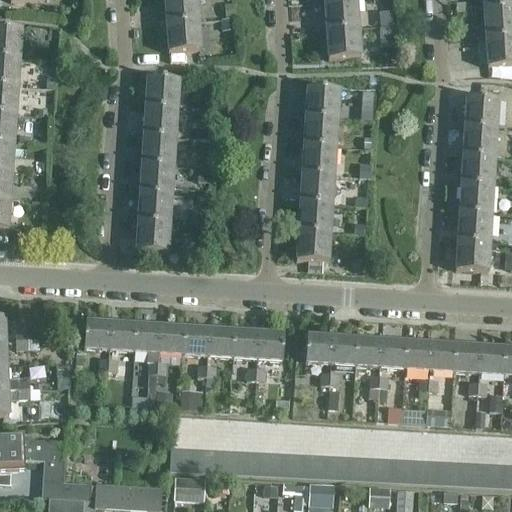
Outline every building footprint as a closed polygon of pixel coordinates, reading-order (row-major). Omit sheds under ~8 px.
[(163,0),(166,27),(199,25),(196,0),(163,0)] [(511,0),(481,0),(483,14),(511,11),(511,0)] [(357,3),(324,6),(326,34),(359,32),(357,3)] [(511,11),(483,14),(485,42),(511,40),(511,11)] [(379,14),(382,48),(395,47),(393,13),(379,14)] [(201,54),(199,25),(166,27),(168,56),(201,54)] [(0,31),(0,61),(20,62),(22,33),(0,31)] [(359,32),(326,34),(328,63),(361,61),(359,32)] [(487,71),(511,69),(511,40),(485,42),(487,71)] [(0,61),(0,89),(18,91),(20,62),(0,61)] [(146,82),(144,111),(178,114),(180,85),(146,82)] [(0,118),(16,119),(18,91),(0,89),(0,118)] [(306,92),(305,121),(338,123),(340,94),(306,92)] [(464,131),(497,133),(499,104),(465,102),(464,131)] [(144,111),(143,140),(176,142),(178,114),(144,111)] [(0,146),(14,148),(16,119),(0,118),(0,146)] [(305,121),(303,150),(336,152),(338,123),(305,121)] [(495,162),(497,133),(464,131),(462,160),(495,162)] [(141,168),(174,170),(176,142),(143,140),(141,168)] [(0,175),(12,176),(14,148),(0,146),(0,175)] [(303,150),(301,178),(334,180),(336,152),(303,150)] [(493,190),(495,162),(462,160),(460,188),(493,190)] [(141,168),(139,197),(172,199),(174,170),(141,168)] [(0,175),(0,204),(10,205),(12,176),(0,175)] [(301,178),(299,207),(332,209),(334,180),(301,178)] [(491,219),(493,190),(460,188),(458,217),(491,219)] [(172,199),(139,197),(137,225),(170,227),(172,199)] [(10,205),(0,204),(0,233),(8,234),(10,205)] [(299,207),(297,235),(331,237),(332,209),(299,207)] [(458,217),(457,245),(490,247),(491,219),(458,217)] [(168,257),(170,227),(137,225),(135,254),(168,257)] [(329,266),(331,237),(297,235),(296,264),(329,266)] [(488,277),(490,247),(457,245),(455,275),(488,277)] [(84,353),(109,354),(111,327),(86,325),(84,353)] [(111,327),(109,354),(134,356),(136,328),(111,327)] [(134,356),(147,357),(146,367),(149,367),(148,378),(156,379),(157,367),(158,358),(160,330),(136,328),(134,356)] [(158,358),(183,359),(185,332),(160,330),(158,358)] [(183,359),(208,361),(209,333),(185,332),(183,359)] [(209,333),(208,361),(232,362),(234,335),(209,333)] [(234,335),(232,362),(257,364),(259,336),(234,335)] [(27,345),(27,344),(27,336),(15,337),(15,345),(27,345)] [(284,338),(259,336),(257,364),(282,366),(284,338)] [(305,367),(330,369),(332,341),(307,339),(305,367)] [(332,341),(330,369),(355,370),(357,343),(332,341)] [(357,343),(355,370),(379,372),(381,344),(357,343)] [(381,344),(379,372),(404,373),(406,346),(381,344)] [(27,354),(27,345),(15,345),(16,354),(27,354)] [(406,346),(404,373),(428,375),(430,347),(406,346)] [(430,347),(428,375),(453,376),(455,349),(430,347)] [(455,349),(453,376),(478,378),(479,350),(455,349)] [(479,350),(478,378),(502,380),(504,352),(479,350)] [(511,352),(504,352),(502,380),(511,380),(511,352)] [(107,376),(108,364),(100,363),(99,375),(107,376)] [(108,364),(107,376),(116,377),(117,365),(108,364)] [(166,368),(157,367),(156,379),(165,379),(166,368)] [(70,369),(57,369),(57,392),(70,392),(70,369)] [(0,370),(0,395),(8,395),(18,394),(29,394),(29,385),(17,385),(17,384),(8,384),(7,370),(0,370)] [(206,383),(207,371),(198,370),(197,382),(206,383)] [(214,383),(215,371),(207,371),(206,383),(214,383)] [(255,385),(256,374),(247,373),(246,385),(255,385)] [(256,374),(255,385),(264,386),(265,374),(256,374)] [(329,390),(330,379),(321,378),(320,390),(329,390)] [(330,379),(329,390),(337,391),(338,379),(330,379)] [(370,393),(378,393),(379,382),(370,381),(370,393)] [(378,393),(387,394),(388,382),(379,382),(378,393)] [(427,396),(428,385),(419,384),(418,396),(427,396)] [(428,385),(427,396),(436,397),(437,385),(428,385)] [(476,400),(477,388),(469,387),(468,399),(476,400)] [(477,388),(476,400),(485,400),(486,389),(477,388)] [(18,394),(18,404),(30,403),(29,394),(18,394)] [(201,415),(202,395),(183,394),(182,414),(201,415)] [(0,420),(9,420),(8,395),(0,395),(0,420)] [(0,489),(10,491),(11,475),(23,475),(23,465),(44,467),(41,503),(49,504),(83,506),(90,506),(91,489),(63,487),(65,448),(32,446),(32,440),(0,441),(0,489)] [(170,475),(192,477),(193,454),(171,453),(170,475)] [(214,478),(215,455),(193,454),(192,477),(214,478)] [(214,478),(235,479),(236,456),(215,455),(214,478)] [(236,456),(235,479),(257,480),(258,458),(236,456)] [(257,480),(278,481),(279,459),(258,458),(257,480)] [(279,459),(278,481),(300,482),(301,460),(279,459)] [(300,482),(321,483),(323,461),(301,460),(300,482)] [(321,483),(343,484),(344,462),(323,461),(321,483)] [(365,486),(366,463),(344,462),(343,484),(365,486)] [(366,463),(365,486),(386,487),(387,464),(366,463)] [(387,464),(386,487),(408,488),(409,465),(387,464)] [(408,488),(429,489),(431,466),(409,465),(408,488)] [(431,466),(429,489),(451,490),(452,468),(431,466)] [(452,468),(451,490),(473,491),(474,469),(452,468)] [(473,491),(494,492),(495,470),(474,469),(473,491)] [(511,470),(495,470),(494,492),(511,493),(511,470)] [(204,507),(205,484),(175,482),(173,505),(204,507)] [(160,511),(161,493),(95,489),(94,507),(93,511),(160,511)] [(302,511),(304,490),(287,489),(287,498),(295,498),(294,511),(302,511)] [(369,492),(368,511),(377,511),(388,511),(390,493),(369,492)]
